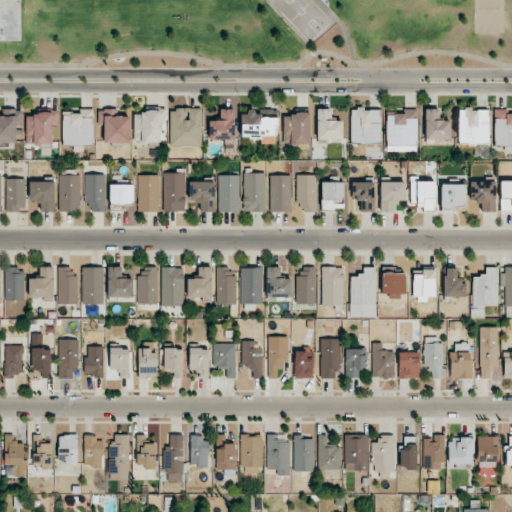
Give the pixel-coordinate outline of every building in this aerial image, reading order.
[(201,108),(169,109),(170,147),(202,146),(201,108)] [(342,121),(331,121),(331,108),(317,109),(317,140),(342,139),(342,121)] [(0,143),(16,143),(15,126),(22,125),(22,109),(1,110),(1,116),(0,115),(0,143)] [(63,112),(62,144),(92,145),(93,109),(79,109),(79,113),(63,112)] [(209,140),(235,139),(234,109),(220,109),(220,121),(209,121),(209,140)] [(350,143),(380,144),(381,110),(351,109),(350,143)] [(417,109),(403,109),(403,112),(386,112),(386,145),(417,145),(417,109)] [(439,109),(425,109),(424,140),(450,141),(450,120),(439,120),(439,109)] [(458,143),(488,144),(489,110),(458,109),(458,143)] [(495,145),(511,144),(511,113),(503,113),(503,109),(494,109),(495,145)] [(103,143),(129,143),(129,110),(98,110),(98,125),(103,125),(103,143)] [(164,111),(134,110),(133,141),(164,142),(164,111)] [(241,138),(260,138),(260,144),(276,143),(275,117),(257,117),(257,111),(241,112),(241,138)] [(26,114),(26,144),(53,143),(52,125),(58,125),(58,113),(26,114)] [(310,143),(309,113),(283,114),(284,144),(310,143)] [(184,172),(163,172),(164,212),(185,212),(184,172)] [(265,212),(264,173),(243,173),(243,212),(265,212)] [(59,212),(80,211),(79,174),(58,175),(59,212)] [(84,174),(85,203),(91,202),(91,211),(105,211),(104,174),(84,174)] [(298,212),(317,212),(316,174),(297,175),(298,212)] [(138,212),(160,211),(160,175),(137,175),(138,212)] [(239,175),(218,175),(219,212),(239,212),(239,175)] [(290,212),(291,175),(270,175),(270,212),(290,212)] [(25,179),(6,178),(5,211),(25,211),(25,179)] [(54,181),(29,181),(29,201),(41,201),(41,212),(54,212),(54,181)] [(215,182),(189,181),(189,203),(200,203),(200,212),(214,212),(215,182)] [(435,181),(410,181),(410,206),(434,207),(435,181)] [(470,182),(470,202),(480,202),(480,212),(495,212),(495,181),(470,182)] [(321,182),(321,209),(344,208),(343,182),(321,182)] [(360,200),(360,211),(373,212),(374,182),(352,182),(351,200),(360,200)] [(380,211),(394,212),(394,201),(405,201),(405,182),(380,182),(380,211)] [(110,184),(109,209),(123,209),(123,205),(133,205),(134,185),(110,184)] [(441,211),(465,210),(464,184),(440,184),(441,211)] [(29,297),(54,297),(54,266),(39,266),(40,278),(29,278),(29,297)] [(187,278),(187,297),(212,297),(213,267),(197,266),(197,279),(187,278)] [(77,304),(76,267),(57,267),(58,304),(77,304)] [(103,304),(104,267),(82,267),(82,304),(103,304)] [(132,278),(122,279),(122,267),(107,267),(108,298),(118,297),(118,301),(133,301),(132,278)] [(137,276),(137,304),(158,304),(157,267),(143,267),(143,276),(137,276)] [(184,267),(162,267),(161,306),(183,306),(184,267)] [(216,304),(234,304),(234,267),(216,267),(216,304)] [(261,267),(240,267),(241,304),(262,304),(261,267)] [(266,298),(291,298),(291,278),(280,278),(280,267),(266,267),(266,298)] [(316,267),(302,267),(302,276),(296,276),(296,304),(315,304),(316,267)] [(321,305),(343,305),(343,267),(322,267),(321,305)] [(375,318),(376,268),(363,267),(363,276),(350,276),(349,317),(375,318)] [(498,305),(497,267),(485,267),(485,275),(471,276),(472,318),(484,318),(484,305),(498,305)] [(24,300),(24,268),(5,268),(5,300),(24,300)] [(465,296),(465,283),(458,283),(457,268),(444,268),(444,297),(465,296)] [(436,297),(435,269),(413,270),(414,302),(427,302),(427,297),(436,297)] [(381,294),(391,294),(391,298),(404,298),(404,273),(382,272),(381,294)] [(498,327),(479,327),(480,378),(491,378),(491,365),(499,365),(498,327)] [(50,347),(43,347),(43,334),(31,334),(32,379),(51,379),(50,347)] [(287,337),(267,337),(268,378),(282,378),(282,362),(288,362),(287,337)] [(340,338),(320,338),(320,378),(340,378),(340,338)] [(423,370),(431,370),(431,378),(441,378),(442,339),(424,338),(423,370)] [(79,339),(58,340),(59,378),(73,378),(73,371),(79,371),(79,339)] [(241,368),(252,368),(252,379),(260,379),(261,341),(242,340),(241,368)] [(235,343),(213,344),(213,367),(226,367),(226,378),(236,378),(235,343)] [(372,378),(394,377),(393,350),(382,351),(382,343),(371,343),(372,378)] [(450,378),(470,379),(471,344),(451,343),(450,378)] [(4,376),(22,376),(23,346),(5,345),(4,376)] [(103,346),(85,347),(86,377),(104,376),(103,346)] [(128,348),(109,348),(110,371),(119,370),(119,378),(129,378),(128,348)] [(183,378),(182,348),(164,348),(164,371),(173,371),(173,378),(183,378)] [(208,378),(208,348),(189,349),(189,371),(198,370),(199,379),(208,378)] [(345,348),(345,377),(358,378),(358,368),(365,368),(365,349),(345,348)] [(139,378),(158,378),(157,349),(138,350),(139,378)] [(294,378),(313,378),(313,350),(294,350),(294,378)] [(418,378),(418,352),(398,352),(398,379),(418,378)] [(14,435),(5,434),(4,466),(9,466),(9,476),(24,476),(25,442),(13,442),(14,435)] [(146,435),(137,434),(136,467),(155,468),(156,444),(146,444),(146,435)] [(182,434),(169,435),(169,447),(164,447),(165,481),(183,481),(182,434)] [(267,470),(277,470),(277,476),(289,475),(288,434),(266,434),(267,470)] [(51,442),(43,443),(43,435),(32,435),(33,468),(52,467),(51,442)] [(78,435),(59,435),(58,463),(77,464),(78,435)] [(109,443),(109,480),(128,480),(128,435),(114,435),(115,443),(109,443)] [(261,435),(241,435),(241,472),(261,472),(261,435)] [(294,435),(293,472),(313,472),(314,435),(294,435)] [(340,470),(340,444),(327,444),(327,435),(318,435),(318,469),(340,470)] [(344,471),(368,470),(367,435),(344,435),(344,471)] [(394,435),(379,435),(379,442),(372,442),(372,472),(394,472),(394,435)] [(422,469),(440,470),(440,462),(444,462),(444,435),(434,435),(434,439),(423,438),(422,469)] [(416,468),(416,437),(403,436),(403,445),(400,445),(399,468),(416,468)] [(498,436),(477,436),(477,464),(497,464),(498,436)] [(84,464),(103,465),(103,437),(84,437),(84,464)] [(190,467),(209,466),(208,437),(190,438),(190,467)] [(447,439),(448,465),(474,464),(472,438),(447,439)] [(216,470),(235,469),(235,442),(216,443),(216,470)]
